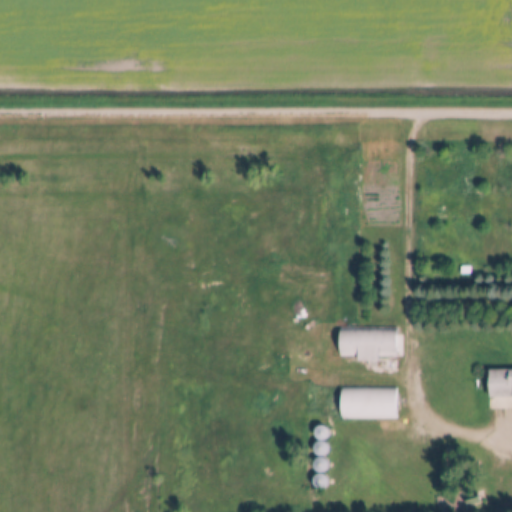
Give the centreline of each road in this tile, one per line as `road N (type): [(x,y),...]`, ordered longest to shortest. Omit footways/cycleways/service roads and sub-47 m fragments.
road 1 (track): [(0,114),(511,113)]
road 2 (track): [(420,113),(408,147),(412,378)]
